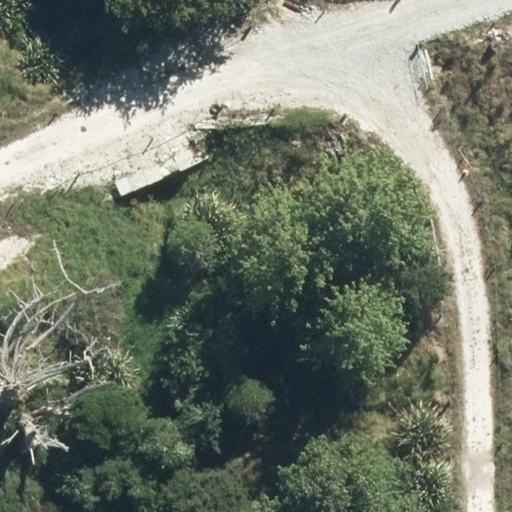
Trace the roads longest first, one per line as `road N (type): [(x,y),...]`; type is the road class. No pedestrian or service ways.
road 1 (track): [(342,35),(409,119),(470,237),(478,511)]
road 2 (track): [(470,0),(319,41),(0,173)]
